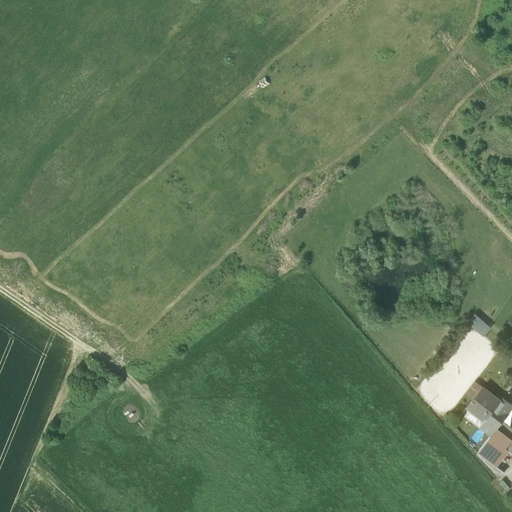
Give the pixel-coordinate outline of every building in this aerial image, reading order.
[(469,409),(484,421),(485,420),(488,416),(489,415),(486,412),(495,400),(496,401),(498,398),(483,387),(473,400),(472,400),(472,401),(467,408),(469,409)] [(500,400),(498,402),(510,411),(511,408),(511,405),(502,397),(500,400)] [(488,416),(485,420),(496,429),(497,428),(510,411),(498,402),(496,401),(495,400),(486,412),(489,415),(488,416)] [(465,415),(480,427),(484,421),(469,409),(465,415)] [(491,436),(496,429),(485,420),(484,421),(480,427),(481,428),(491,435),(491,436)] [(491,435),(481,428),(468,444),(478,452),(491,435)] [(506,447),(511,452),(511,437),(511,439),(497,428),(496,429),(491,436),(491,435),(478,452),(493,464),(506,447)] [(500,483),(506,488),(509,484),(503,479),(500,483)]
